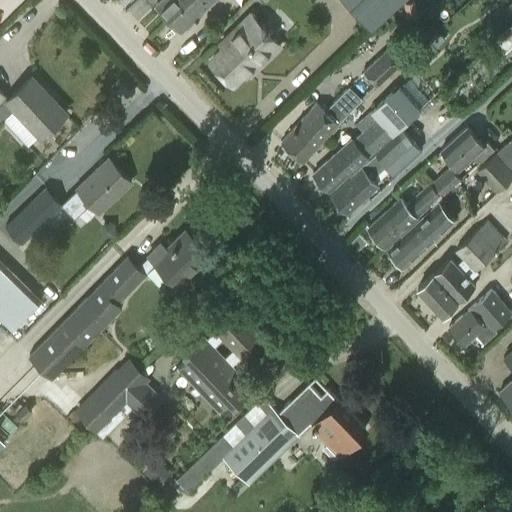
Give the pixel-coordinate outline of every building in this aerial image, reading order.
[(160,0),(156,5),(168,18),(188,0),(160,0)] [(188,0),(168,18),(180,31),(212,0),(188,0)] [(342,0),(371,31),(404,0),(342,0)] [(230,42),(210,61),(231,83),(251,64),(255,68),(279,45),(250,14),(226,38),(230,42)] [(503,52),(511,44),(511,25),(494,42),(503,52)] [(438,45),(430,38),(402,64),(410,70),(438,45)] [(376,85),(399,63),(385,48),(362,70),(376,85)] [(0,94),(0,123),(14,109),(40,137),(66,112),(32,76),(6,100),(0,94)] [(316,103),(280,142),(303,162),(338,123),(337,123),(362,99),(350,85),(324,111),(316,103)] [(367,156),(419,108),(399,86),(370,111),(361,120),(366,126),(351,141),(350,140),(313,174),(328,191),(366,157),(366,155),(367,156)] [(476,162),(493,149),(486,139),(482,143),(466,125),(440,149),(458,169),(472,157),(476,162)] [(371,178),(386,165),(394,175),(420,150),(402,128),(375,153),(361,167),(331,194),(347,212),(377,185),(371,178)] [(511,168),(511,138),(496,151),(511,168)] [(495,190),(511,173),(511,170),(493,151),(475,169),(495,190)] [(77,188),(67,196),(80,209),(89,201),(99,212),(131,182),(108,158),(77,188)] [(418,216),(440,196),(429,183),(406,204),(400,197),(367,227),(384,245),(417,215),(418,216)] [(21,209),(39,228),(63,204),(44,186),(21,209)] [(404,267),(430,243),(429,242),(449,225),(433,207),(414,225),(387,249),(404,267)] [(474,285),(469,279),(477,271),(474,267),(496,249),(507,240),(487,220),(454,249),(462,258),(456,264),(450,258),(428,278),(452,304),(474,285)] [(166,249),(161,244),(138,266),(145,273),(155,263),(176,284),(207,253),(185,231),(166,249)] [(126,255),(28,355),(51,379),(122,307),(118,303),(146,274),(145,273),(138,266),(126,255)] [(40,297),(0,259),(0,309),(16,324),(40,297)] [(442,314),(452,304),(428,278),(418,288),(442,314)] [(511,311),(511,310),(492,288),(470,308),(448,327),(463,345),(476,333),(484,342),(495,331),(493,328),(511,311)] [(244,393),(252,386),(232,365),(240,358),(242,360),(264,338),(234,306),(212,328),(214,331),(206,338),(204,336),(196,343),(194,341),(180,354),(186,359),(176,367),(218,412),(228,402),(230,405),(244,393)] [(511,367),(511,378),(499,391),(511,405),(511,349),(503,358),(511,367)] [(101,436),(130,407),(136,413),(157,392),(146,382),(150,377),(128,357),(116,369),(114,368),(88,394),(74,409),(101,436)] [(309,381),(277,412),(298,433),(298,434),(310,422),(328,441),(323,446),(335,458),(339,453),(365,428),(327,389),(321,394),(309,381)] [(298,433),(277,412),(263,397),(177,479),(174,476),(161,488),(170,498),(183,485),(187,490),(224,454),(249,480),(298,433)] [(145,467),(160,483),(171,472),(157,456),(145,467)]
